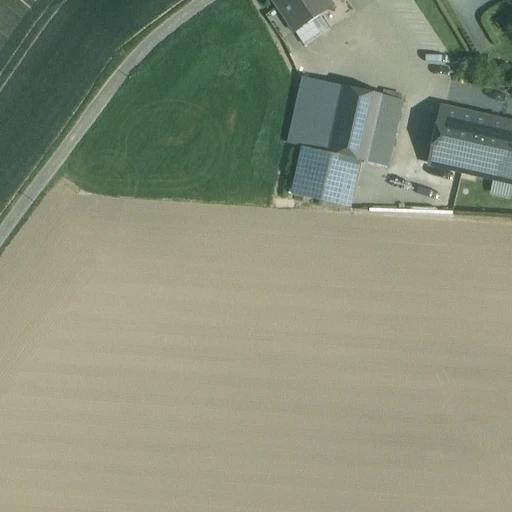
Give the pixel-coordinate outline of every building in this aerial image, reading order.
[(327,0),(274,0),(295,32),(319,16),(333,7),(327,0)] [(319,16),(295,32),(305,46),(328,30),(319,16)] [(340,86),(302,78),(288,144),(303,148),(326,153),(340,86)] [(383,96),(340,86),(326,153),(362,161),(369,163),(383,96)] [(403,101),(383,96),(369,163),(389,167),(403,101)] [(493,122),(443,110),(431,163),(481,175),(493,122)] [(511,125),(493,122),(481,175),(511,181),(511,125)] [(326,153),(303,148),(293,195),(351,209),(362,161),(326,153)]
